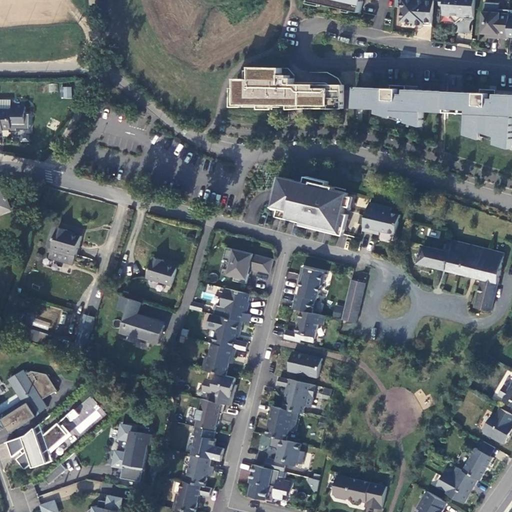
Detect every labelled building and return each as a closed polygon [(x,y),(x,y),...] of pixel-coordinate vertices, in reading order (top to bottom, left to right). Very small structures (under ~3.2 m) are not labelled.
[(347,7),(353,8),(353,11),(362,13),(365,0),(315,0),(315,2),(346,9),(347,7)] [(435,0),(420,0),(420,1),(418,1),(409,0),(404,0),(403,19),(405,22),(416,23),(415,25),(433,26),(435,0)] [(442,0),(442,5),(446,5),(445,15),(452,16),(452,18),(457,24),(462,19),(462,16),(465,17),(465,19),(475,20),(476,0),(442,0)] [(500,13),(485,12),(484,21),(483,21),(482,34),(491,34),(491,38),(509,39),(509,37),(510,20),(511,10),(500,10),(500,13)] [(238,105),(290,105),(290,104),(302,104),(302,105),(344,106),(344,85),(296,85),(296,79),(291,79),(291,76),(284,76),(284,69),(253,68),(253,72),(246,72),(246,80),(238,80),(238,105)] [(72,86),(62,86),(61,98),(71,98),(72,86)] [(358,87),(356,105),(379,106),(379,111),(423,124),(424,108),(439,109),(446,109),(448,92),(441,91),(407,90),(406,95),(400,95),(400,89),(400,86),(392,86),(392,89),(373,88),(358,87)] [(482,90),(482,94),(448,92),(446,109),(470,111),(469,131),(484,137),(484,132),(498,137),(498,141),(511,145),(511,95),(497,94),(497,99),(490,99),(491,94),(491,90),(482,90)] [(0,130),(4,130),(4,129),(12,129),(12,124),(26,124),(26,106),(17,106),(12,109),(0,108),(0,130)] [(336,190),(336,187),(314,182),(314,184),(285,177),(282,191),(278,204),(293,207),(290,218),(341,230),(350,194),(336,190)] [(0,213),(11,209),(9,202),(13,197),(7,197),(4,190),(0,191),(0,213)] [(393,208),(371,203),(364,231),(375,233),(375,230),(397,235),(402,215),(392,213),(393,208)] [(69,230),(59,227),(53,248),(50,257),(74,265),(77,255),(83,236),(68,231),(69,230)] [(506,254),(451,240),(448,251),(425,246),(421,264),(484,279),(477,308),(492,311),(499,283),(500,283),(506,254)] [(275,259),(228,248),(225,260),(230,261),(229,263),(232,263),(229,275),(239,277),(237,282),(248,284),(252,269),(271,274),(275,259)] [(165,260),(155,257),(148,278),(172,285),(178,267),(164,263),(165,260)] [(326,273),(304,267),(300,281),(303,282),(300,295),(298,295),(294,309),(303,311),(313,313),(316,300),(319,298),(322,285),(326,283),(328,275),(325,274),(326,273)] [(367,283),(353,280),(343,320),(357,323),(366,285),(367,283)] [(227,288),(223,307),(227,308),(225,317),(240,321),(250,323),(252,315),(247,314),(250,302),(249,302),(251,294),(227,288)] [(139,314),(142,302),(133,299),(126,319),(131,321),(130,324),(128,324),(127,328),(129,329),(127,333),(160,343),(165,325),(145,318),(146,316),(139,314)] [(201,312),(202,304),(193,302),(191,309),(201,312)] [(303,311),(298,333),(288,330),(286,339),(301,343),(302,340),(315,343),(320,324),(324,326),(326,316),(313,313),(303,311)] [(225,317),(213,314),(209,328),(218,330),(215,344),(237,349),(243,351),(245,342),(233,339),(234,334),(237,334),(240,321),(225,317)] [(82,325),(78,337),(88,340),(92,328),(82,325)] [(211,358),(207,357),(204,370),(218,373),(227,376),(230,363),(231,358),(235,359),(237,349),(215,344),(214,344),(211,358)] [(324,359),(295,352),(290,371),(319,378),(324,359)] [(47,407),(27,371),(14,378),(29,403),(35,414),(47,407)] [(216,381),(208,379),(205,391),(213,393),(211,401),(226,404),(233,406),(235,397),(233,397),(234,391),(236,392),(238,385),(235,385),(237,378),(227,376),(218,373),(216,381)] [(290,379),(281,377),(279,385),(288,387),(290,379)] [(317,386),(290,379),(288,387),(290,388),(285,409),(300,412),(305,413),(307,406),(312,408),(317,386)] [(511,386),(511,388),(505,385),(500,395),(505,398),(504,401),(511,405),(511,386)] [(204,399),(201,410),(198,409),(195,418),(199,419),(197,427),(198,427),(217,431),(218,424),(220,424),(221,417),(220,416),(221,413),(223,414),(226,404),(211,401),(204,399)] [(35,414),(29,403),(3,418),(10,431),(36,416),(35,414)] [(285,409),(275,407),(274,414),(272,414),(270,423),(272,423),(269,436),(283,439),(288,440),(290,431),(295,432),(300,412),(285,409)] [(499,413),(497,415),(494,414),(485,431),(486,432),(485,433),(504,444),(505,443),(506,443),(510,436),(508,434),(511,427),(511,413),(502,408),(499,413)] [(68,416),(73,421),(80,415),(76,410),(68,416)] [(34,468),(54,461),(51,451),(69,435),(59,423),(45,435),(41,424),(28,435),(8,442),(13,457),(25,448),(27,451),(17,459),(26,469),(33,464),(34,468)] [(142,482),(149,445),(152,445),(154,435),(138,432),(138,427),(123,424),(120,439),(131,441),(128,453),(117,451),(115,462),(126,464),(125,468),(124,467),(122,478),(142,482)] [(217,440),(215,439),(217,431),(198,427),(196,435),(198,436),(193,455),(194,455),(213,459),(217,440)] [(283,439),(278,461),(268,459),(266,468),(281,471),(286,472),(288,461),(303,464),(306,452),(301,451),(303,444),(288,440),(283,439)] [(465,471),(479,479),(482,481),(495,458),(478,448),(465,471)] [(213,459),(194,455),(187,482),(206,487),(209,476),(212,477),(215,467),(211,467),(213,459)] [(62,464),(57,468),(62,474),(67,470),(62,464)] [(266,468),(255,465),(251,483),(253,484),(250,496),(268,501),(274,502),(275,498),(284,500),(285,495),(289,496),(292,482),(280,479),(281,471),(266,468)] [(62,474),(57,468),(45,478),(50,484),(62,474)] [(448,494),(466,504),(472,493),(470,492),(473,487),(475,488),(479,479),(465,471),(459,468),(455,475),(454,476),(447,472),(439,485),(446,490),(450,492),(448,494)] [(383,510),(388,487),(339,475),(335,495),(336,495),(338,498),(343,499),(345,497),(368,502),(367,506),(383,510)] [(317,493),(319,480),(305,477),(303,490),(317,493)] [(187,482),(184,482),(181,493),(178,495),(175,508),(176,509),(190,511),(197,511),(201,495),(211,497),(213,488),(206,487),(187,482)] [(444,511),(449,503),(428,492),(419,509),(422,511),(420,511),(444,511)] [(120,511),(124,498),(109,496),(108,501),(101,500),(100,506),(96,505),(88,511),(120,511)] [(59,511),(56,500),(42,505),(44,511),(59,511)]
